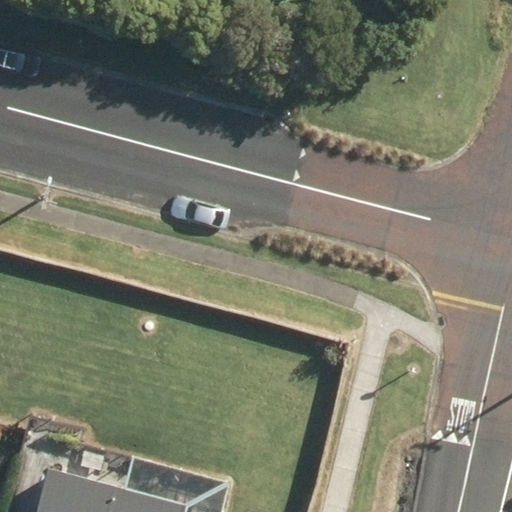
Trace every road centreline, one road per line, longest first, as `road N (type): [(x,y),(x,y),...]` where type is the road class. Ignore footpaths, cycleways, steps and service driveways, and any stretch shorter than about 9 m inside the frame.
road 1 (residential): [(511,241),(0,103)]
road 2 (residential): [(511,258),(457,511)]
